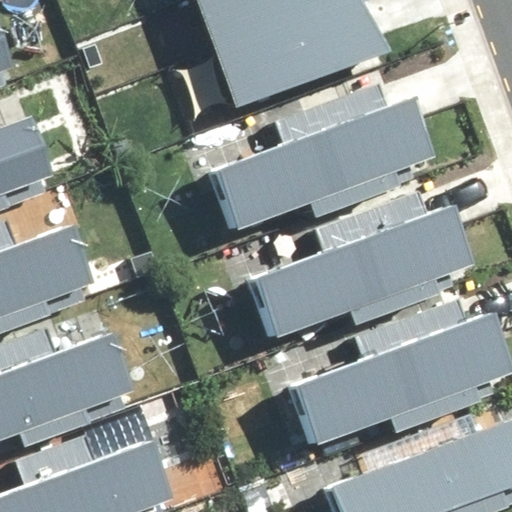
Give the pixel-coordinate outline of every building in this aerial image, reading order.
[(176,0),(193,43),(308,0),(176,0)] [(338,0),(308,0),(193,43),(212,96),(355,44),(338,0)] [(280,138),(201,165),(222,224),(300,197),(304,209),(407,173),(403,161),(424,154),(403,93),(380,101),(373,81),(273,116),(280,138)] [(0,191),(36,178),(11,114),(0,117),(0,191)] [(319,245),(240,273),(261,332),(339,304),(343,316),(446,280),(442,269),(463,261),(441,201),(419,208),(412,189),(311,224),(319,245)] [(0,318),(84,286),(58,222),(13,240),(3,212),(0,213),(0,318)] [(357,351),(278,379),(299,437),(377,410),(382,422),(484,386),(480,374),(501,367),(480,306),(457,314),(451,294),(350,329),(357,351)] [(0,426),(5,424),(9,436),(121,392),(96,328),(51,345),(40,318),(0,333),(0,426)] [(511,415),(320,483),(330,511),(464,511),(509,496),(502,478),(511,474),(511,415)] [(20,477),(0,485),(0,511),(146,511),(161,507),(136,442),(91,460),(80,433),(13,459),(20,477)]
